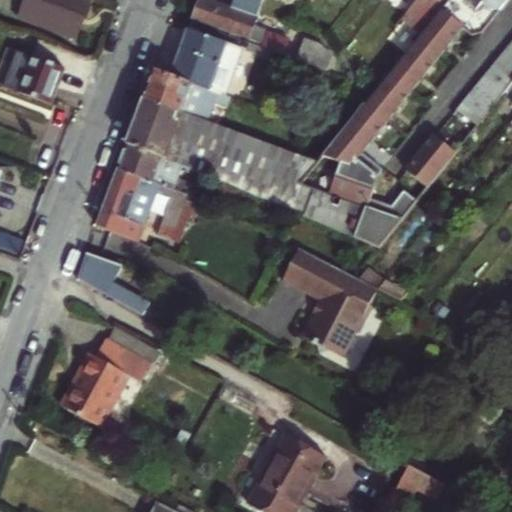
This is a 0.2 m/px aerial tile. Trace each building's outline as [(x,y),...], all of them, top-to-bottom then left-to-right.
[(28,0),(22,18),(78,39),(91,0),(28,0)] [(235,0),(232,9),(207,0),(200,0),(193,20),(264,45),(263,48),(273,52),(283,55),(288,41),(254,28),(264,0),(235,0)] [(419,0),(404,19),(424,35),(442,13),(452,0),(419,0)] [(452,0),(442,13),(466,31),(473,36),(482,34),(497,15),(493,12),(500,11),(509,0),(452,0)] [(466,31),(442,13),(424,35),(324,158),(338,169),(320,192),(367,209),(356,239),(380,250),(412,210),(400,199),(383,211),(365,197),(385,172),(365,157),(466,31)] [(190,30),(173,77),(225,97),(243,49),(190,30)] [(305,39),(296,61),(327,72),(332,57),(320,44),(305,39)] [(263,48),(251,43),(247,52),(270,60),(273,52),(263,48)] [(502,97),(511,85),(511,43),(452,118),(472,134),(502,97)] [(17,52),(4,87),(53,105),(66,70),(17,52)] [(156,71),(146,99),(210,123),(216,105),(227,109),(231,99),(225,97),(173,77),(156,71)] [(511,85),(502,97),(511,104),(511,85)] [(320,192),(302,185),(320,164),(210,123),(146,99),(129,146),(183,166),(222,180),(356,239),(367,209),(320,192)] [(402,180),(423,197),(428,191),(451,162),(430,145),(402,180)] [(129,146),(120,169),(162,185),(173,189),(178,178),(183,166),(129,146)] [(98,227),(140,242),(159,192),(162,185),(120,169),(98,227)] [(177,190),(197,198),(202,187),(178,178),(173,189),(177,190)] [(162,185),(159,192),(174,197),(177,190),(173,189),(162,185)] [(174,197),(161,234),(181,241),(197,198),(177,190),(174,197)] [(458,204),(452,199),(433,223),(439,228),(458,204)] [(26,242),(2,233),(0,239),(0,249),(20,257),(26,242)] [(161,234),(159,237),(180,244),(181,241),(161,234)] [(375,289),(301,250),(285,281),(320,300),(312,315),(310,315),(299,333),(311,340),(314,350),(326,347),(340,355),(355,327),(358,328),(370,305),(367,304),(375,289)] [(102,276),(94,290),(146,318),(154,304),(102,276)] [(474,306),(484,294),(480,291),(470,303),(474,306)] [(108,343),(130,355),(137,342),(115,330),(108,343)] [(95,360),(88,356),(60,407),(96,427),(124,377),(139,385),(150,366),(141,361),(148,348),(137,342),(130,355),(108,343),(105,341),(95,360)] [(166,358),(151,393),(205,416),(220,381),(166,358)] [(398,416),(408,398),(398,392),(387,411),(398,416)] [(289,436),(252,501),(272,511),(298,511),(329,457),(289,436)] [(419,441),(410,457),(422,464),(431,447),(419,441)] [(438,502),(447,486),(411,466),(397,492),(414,501),(419,491),(438,502)]
